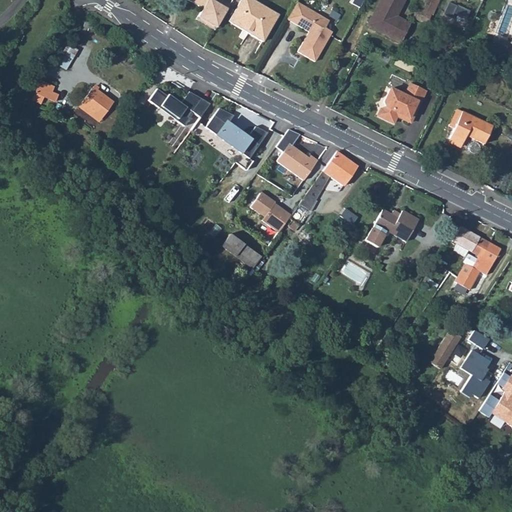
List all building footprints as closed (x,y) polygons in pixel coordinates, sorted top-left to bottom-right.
[(191,0),(202,7),(199,13),(218,25),(229,4),(223,0),(191,0)] [(279,13),(255,0),(240,0),(229,20),(263,40),(279,13)] [(372,15),(368,24),(401,41),(411,21),(397,14),(404,0),(380,0),(374,12),(377,13),(376,16),(372,15)] [(431,17),(439,0),(438,0),(421,0),(417,9),(415,8),(409,19),(423,26),(428,16),(431,17)] [(330,20),(297,1),(287,18),(309,31),(311,32),(309,37),(305,37),(298,50),(315,60),(333,31),(326,27),(330,20)] [(443,11),(438,24),(454,30),(459,17),(443,11)] [(199,13),(197,16),(216,28),(218,25),(199,13)] [(56,64),(66,70),(73,56),(63,51),(56,64)] [(427,88),(429,89),(436,74),(434,73),(427,88)] [(448,80),(436,74),(429,89),(441,94),(448,80)] [(40,80),(31,100),(39,103),(42,96),(54,101),(58,93),(52,90),(53,86),(40,80)] [(409,125),(426,93),(411,85),(404,97),(390,90),(383,103),(384,108),(380,109),(376,116),(391,125),(395,118),(396,116),(398,117),(399,120),(409,125)] [(111,101),(91,86),(76,107),(97,122),(111,101)] [(155,88),(146,100),(157,108),(158,106),(176,118),(174,120),(182,126),(188,118),(186,117),(190,111),(198,117),(206,105),(187,91),(179,103),(166,94),(165,96),(155,88)] [(195,121),(189,130),(244,170),(250,161),(247,158),(265,133),(253,127),(244,139),(237,135),(239,133),(233,129),(232,131),(224,125),(231,116),(217,108),(203,127),(195,121)] [(447,125),(453,128),(456,120),(460,122),(465,112),(456,108),(447,125)] [(453,128),(448,138),(460,144),(465,135),(483,143),(491,125),(465,112),(460,122),(456,120),(453,128)] [(282,152),(275,161),(302,181),(316,161),(308,155),(306,157),(300,153),(298,153),(295,152),(296,150),(292,147),(300,135),(287,129),(274,146),(282,152)] [(460,144),(448,138),(446,142),(458,148),(460,144)] [(335,151),(298,204),(309,211),(329,177),(342,186),(356,167),(335,151)] [(260,193),(249,208),(263,218),(260,221),(277,233),(290,215),(277,206),(274,207),(272,205),(274,203),(260,193)] [(382,209),(364,240),(376,248),(386,232),(404,243),(418,220),(402,210),(397,218),(382,209)] [(451,241),(456,244),(467,250),(471,252),(480,237),(460,226),(451,241)] [(229,234),(220,247),(251,270),(260,257),(229,234)] [(480,237),(471,252),(476,256),(477,257),(479,258),(489,243),(480,237)] [(464,263),(454,281),(469,290),(479,272),(484,275),(500,249),(489,243),(479,258),(477,257),(471,267),(464,263)] [(467,250),(456,244),(453,251),(463,257),(467,250)] [(434,263),(431,268),(443,276),(446,271),(434,263)] [(428,361),(440,369),(460,337),(449,330),(428,361)] [(474,331),(468,341),(482,350),(489,340),(474,331)] [(373,341),(379,345),(382,340),(377,336),(373,341)] [(489,362),(470,351),(459,368),(470,375),(460,392),(470,398),(472,395),(479,400),(489,383),(482,378),(487,370),(485,369),(489,362)] [(489,393),(477,412),(488,418),(491,414),(511,426),(511,402),(511,401),(511,399),(511,378),(504,373),(497,385),(502,388),(500,391),(503,392),(499,399),(489,393)]
